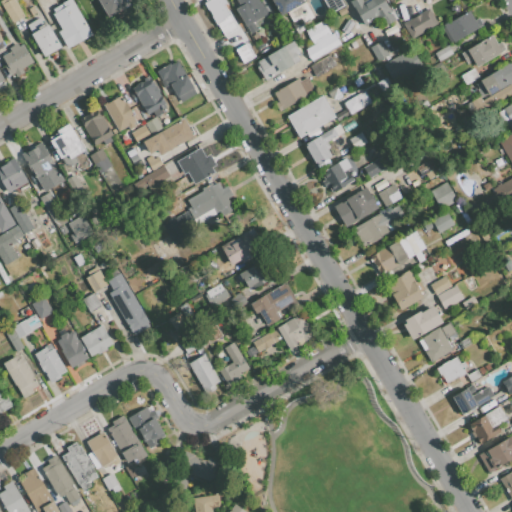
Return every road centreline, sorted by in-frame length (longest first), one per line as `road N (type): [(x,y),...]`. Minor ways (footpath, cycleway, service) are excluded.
road 1 (residential): [(203,56),(468,511)]
road 2 (residential): [(0,448),(140,368),(158,375),(186,423),(202,428),(367,334)]
road 3 (residential): [(0,129),(183,23)]
